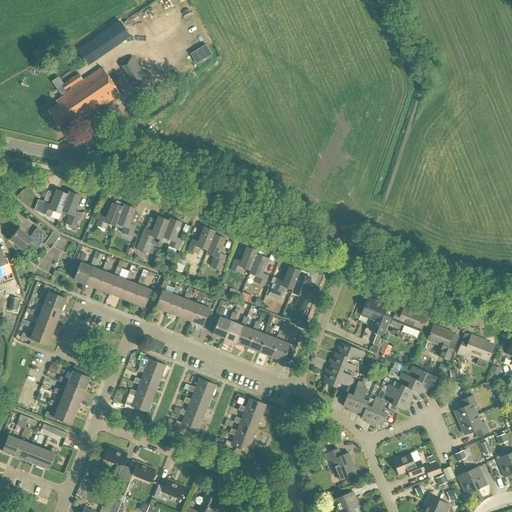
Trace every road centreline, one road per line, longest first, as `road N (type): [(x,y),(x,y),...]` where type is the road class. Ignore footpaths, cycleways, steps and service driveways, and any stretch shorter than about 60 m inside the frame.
road 1 (tertiary): [(0,142),(186,175),(352,247)]
road 2 (residential): [(295,388),(130,324)]
road 3 (tertiary): [(352,247),(433,281),(511,295)]
road 4 (residential): [(295,388),(352,247)]
road 5 (residential): [(232,476),(94,423)]
